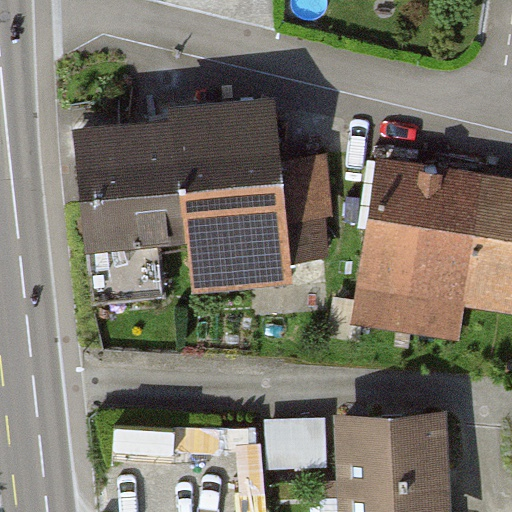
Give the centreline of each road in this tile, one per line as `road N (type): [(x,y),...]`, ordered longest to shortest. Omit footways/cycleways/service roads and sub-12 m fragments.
road 1 (secondary): [(50,511),(0,34)]
road 2 (residential): [(501,109),(54,0)]
